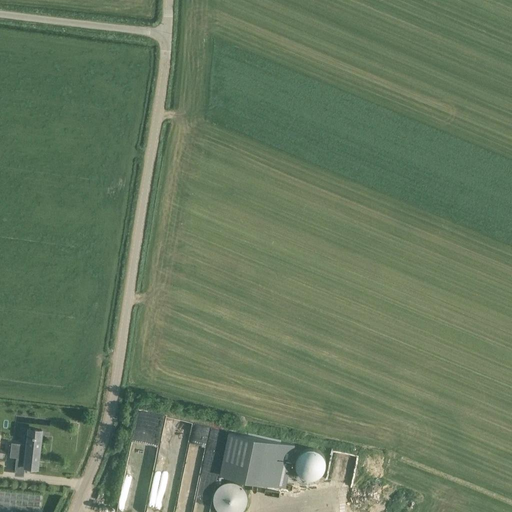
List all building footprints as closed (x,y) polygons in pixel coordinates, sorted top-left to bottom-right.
[(229,431),(220,474),(285,488),(294,445),(229,431)] [(18,445),(15,473),(21,474),(23,463),(25,463),(25,465),(27,465),(30,466),(38,467),(41,436),(40,436),(36,435),(37,435),(33,434),(33,435),(29,435),(28,438),(27,446),(18,445)] [(295,462),(295,464),(295,465),(295,466),(295,467),(296,468),(296,469),(296,470),(297,471),(297,472),(298,472),(299,473),(299,474),(300,475),(301,476),(302,476),(303,477),(304,477),(305,478),(306,478),(307,478),(308,479),(309,479),(310,479),(311,479),(312,479),(313,478),(314,478),(315,478),(316,478),(317,477),(318,477),(319,476),(320,476),(321,475),(321,474),(322,473),(323,472),(324,471),(324,470),(325,469),(325,468),(325,467),(325,466),(326,465),(326,464),(326,462),(325,461),(325,460),(325,459),(325,458),(324,457),(324,456),(323,455),(322,454),(321,453),(321,452),(320,452),(319,451),(318,450),(317,450),(316,449),(315,449),(314,449),(313,449),(312,448),(311,448),(310,448),(309,448),(308,449),(307,449),(306,449),(305,449),(304,450),(303,450),(302,451),(301,452),(300,452),(299,453),(299,454),(298,455),(297,455),(297,456),(296,457),(296,458),(296,459),(295,460),(295,461),(295,462)] [(247,501),(247,498),(247,496),(246,493),(245,490),(243,487),(241,485),(239,484),(236,482),(233,482),(230,481),(227,482),(224,482),(221,484),(219,485),(217,487),(215,490),(214,493),(213,496),(213,498),(213,501),(214,504),(215,507),(217,510),(219,511),(240,511),(241,511),(243,510),(245,507),(246,504),(247,501)] [(0,511),(18,511),(19,511),(29,511),(40,511),(43,494),(0,489),(0,511)]
